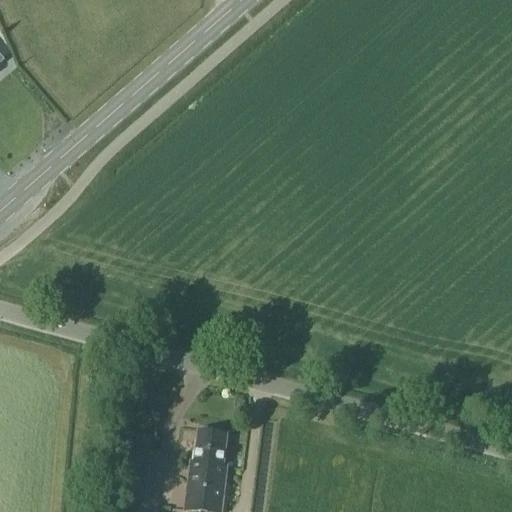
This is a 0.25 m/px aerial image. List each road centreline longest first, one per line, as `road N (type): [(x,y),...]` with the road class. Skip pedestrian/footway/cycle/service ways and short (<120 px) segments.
road 1 (unclassified): [(511,453),(0,309)]
road 2 (tertiary): [(0,212),(243,0)]
